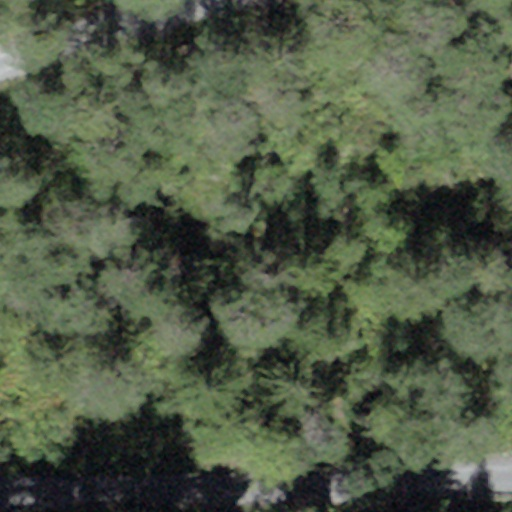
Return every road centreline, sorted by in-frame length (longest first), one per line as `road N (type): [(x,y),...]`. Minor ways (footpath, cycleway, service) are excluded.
road 1 (unclassified): [(0,495),(437,489),(511,479)]
road 2 (unclassified): [(197,0),(0,67)]
